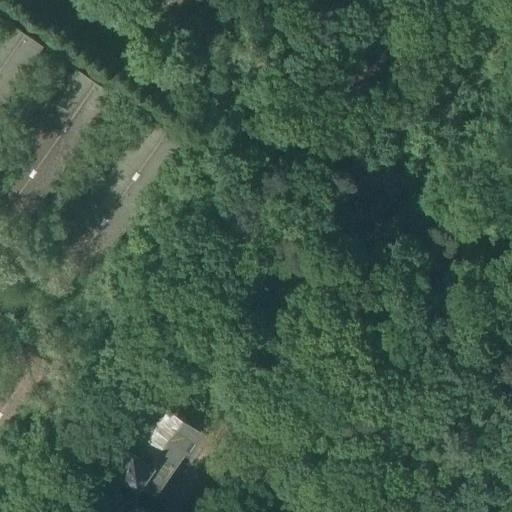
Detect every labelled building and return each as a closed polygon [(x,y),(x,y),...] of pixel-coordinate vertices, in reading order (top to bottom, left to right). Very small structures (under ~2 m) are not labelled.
[(6,20),(0,28),(0,103),(40,45),(6,20)] [(76,69),(0,179),(0,212),(6,217),(19,226),(111,93),(76,69)] [(146,119),(55,252),(67,260),(78,267),(90,275),(181,143),(146,119)] [(56,276),(0,236),(0,225),(6,217),(0,212),(0,250),(60,293),(78,267),(67,260),(56,276)] [(30,329),(0,372),(0,447),(65,354),(30,329)] [(171,411),(148,396),(137,412),(147,419),(116,466),(136,479),(139,475),(153,484),(181,442),(187,446),(198,429),(182,418),(185,414),(174,407),(171,411)]
